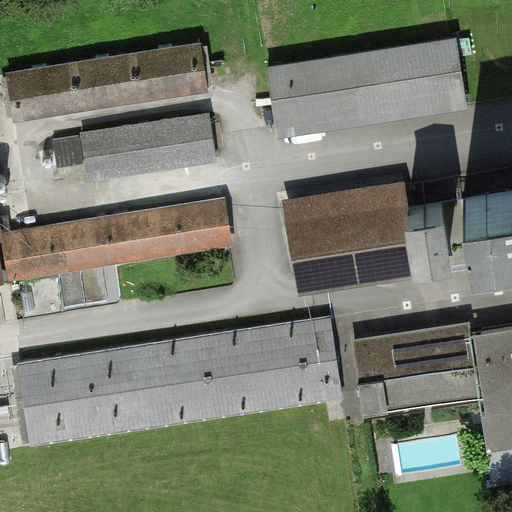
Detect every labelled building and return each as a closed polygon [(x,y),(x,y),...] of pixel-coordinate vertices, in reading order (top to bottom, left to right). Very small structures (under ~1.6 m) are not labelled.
[(231,0),(238,39),(270,33),(263,0),(231,0)] [(302,0),(268,0),(272,28),(305,25),(302,0)] [(456,37),(269,66),(279,124),(465,95),(456,37)] [(200,44),(9,74),(15,115),(206,85),(200,44)] [(209,114),(52,142),(57,171),(86,165),(88,176),(216,154),(209,114)] [(404,183),(289,202),(302,276),(415,258),(408,208),(404,183)] [(511,191),(464,199),(472,249),(511,242),(511,191)] [(0,274),(227,239),(221,200),(8,234),(5,217),(0,217),(0,274)] [(441,203),(408,208),(415,258),(449,253),(441,203)] [(331,317),(20,363),(32,441),(343,395),(331,317)] [(470,324),(354,343),(365,411),(497,389),(500,408),(483,411),(487,439),(511,434),(511,326),(471,333),(470,324)]
